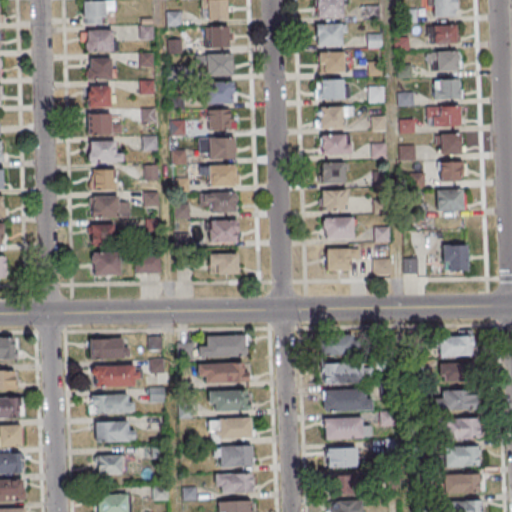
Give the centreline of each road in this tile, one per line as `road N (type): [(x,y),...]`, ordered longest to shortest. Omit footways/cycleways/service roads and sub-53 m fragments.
road 1 (residential): [(289,511),(269,0)]
road 2 (residential): [(55,511),(38,0)]
road 3 (tertiary): [(509,306),(0,314)]
road 4 (residential): [(511,377),(496,0)]
